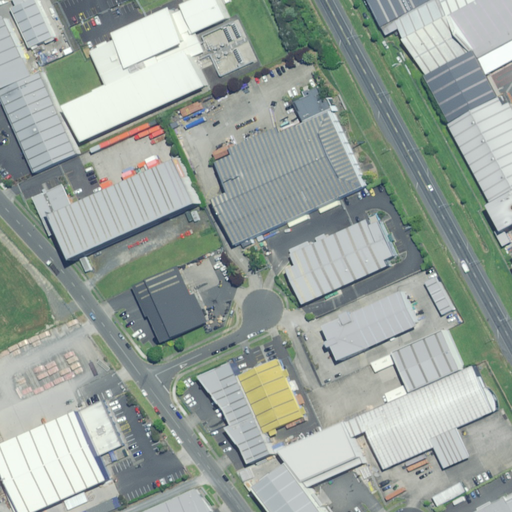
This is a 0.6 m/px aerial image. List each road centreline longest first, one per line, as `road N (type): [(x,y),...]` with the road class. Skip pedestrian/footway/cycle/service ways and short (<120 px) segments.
road 1 (secondary): [(511,342),(327,0)]
road 2 (tertiary): [(144,380),(0,202)]
road 3 (tertiary): [(240,511),(144,380)]
road 4 (unclassified): [(264,307),(239,334),(144,380)]
road 5 (unknown): [(72,284),(196,227)]
